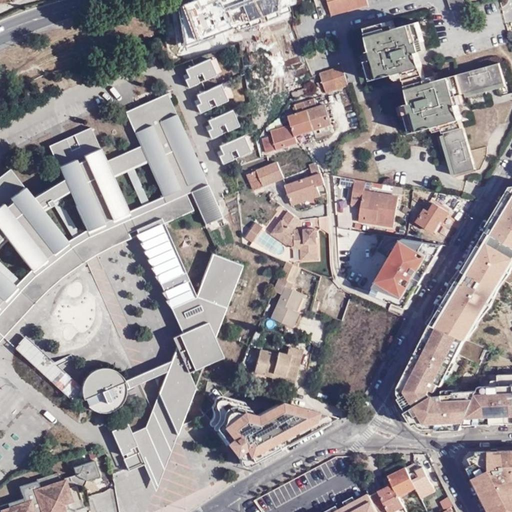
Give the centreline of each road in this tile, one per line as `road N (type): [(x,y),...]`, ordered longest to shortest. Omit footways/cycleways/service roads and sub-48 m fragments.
road 1 (unknown): [(0,141),(92,92),(158,74),(185,90),(224,179)]
road 2 (residential): [(386,390),(511,170)]
road 3 (residential): [(221,501),(330,441)]
